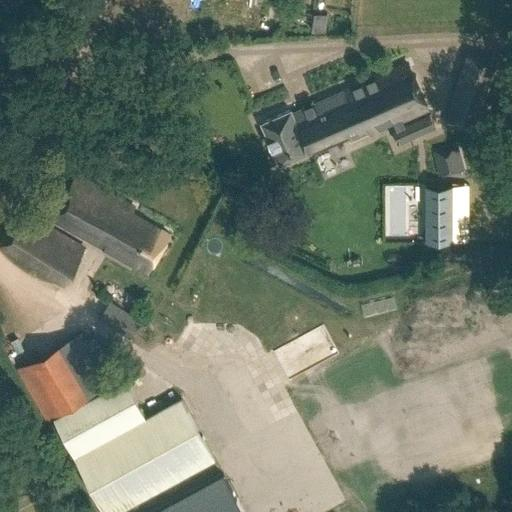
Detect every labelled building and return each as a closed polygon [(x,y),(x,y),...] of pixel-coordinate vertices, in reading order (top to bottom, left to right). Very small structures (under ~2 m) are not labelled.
[(311,30),(325,32),(328,15),(314,13),(311,30)] [(484,125),(492,102),(487,100),(498,59),(467,50),(444,121),(473,131),(476,123),(484,125)] [(372,132),(428,107),(409,63),(294,113),(292,108),(260,122),(278,164),(346,135),(349,138),(370,129),(372,132)] [(398,143),(435,129),(428,114),(392,129),(398,143)] [(440,175),(465,167),(457,144),(432,152),(440,175)] [(148,271),(169,234),(129,212),(132,205),(78,174),(53,218),(148,271)] [(425,184),(425,241),(469,240),(469,198),(445,198),(445,184),(425,184)] [(46,234),(14,215),(0,241),(0,245),(64,284),(84,246),(50,226),(46,234)] [(128,338),(140,320),(110,300),(98,318),(128,338)] [(45,418),(111,383),(83,329),(16,367),(45,418)] [(144,417),(123,379),(53,417),(103,511),(105,511),(211,455),(180,398),(144,417)] [(244,434),(262,426),(257,416),(239,424),(244,434)] [(244,511),(223,474),(153,511),(244,511)]
